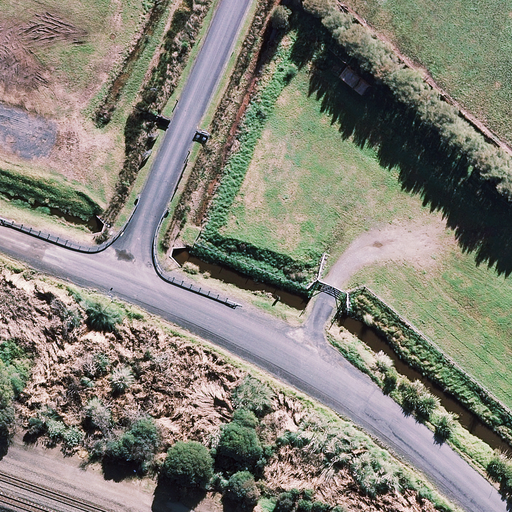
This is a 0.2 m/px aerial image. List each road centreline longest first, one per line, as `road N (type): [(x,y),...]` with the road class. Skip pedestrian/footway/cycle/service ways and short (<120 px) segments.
road 1 (residential): [(123,283),(175,301),(335,384),(495,511)]
road 2 (residential): [(123,283),(236,0)]
road 3 (residential): [(0,238),(123,283)]
